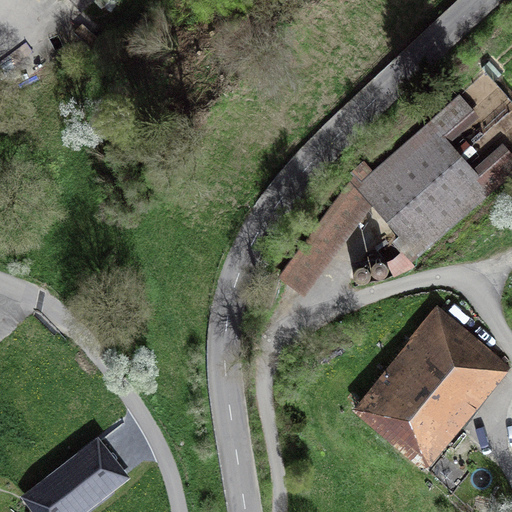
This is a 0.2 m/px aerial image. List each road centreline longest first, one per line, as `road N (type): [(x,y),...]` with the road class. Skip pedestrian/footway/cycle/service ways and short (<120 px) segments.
road 1 (tertiary): [(245,511),(224,345),(251,244),(325,147),(481,0)]
road 2 (residential): [(179,511),(162,452),(110,370),(57,313),(0,281)]
